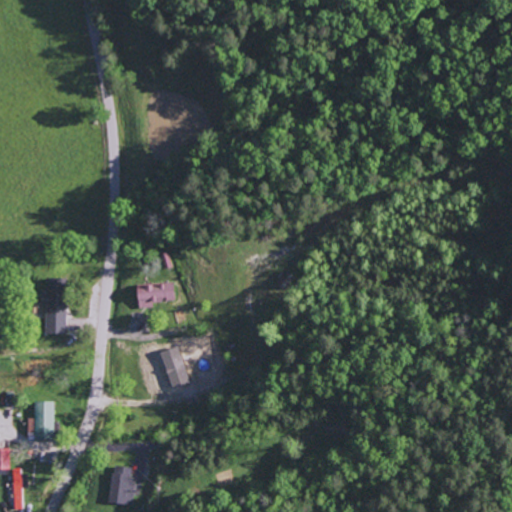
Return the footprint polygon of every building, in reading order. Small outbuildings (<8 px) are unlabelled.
[(70,335),(72,279),(49,279),(48,334),(70,335)] [(155,310),(156,302),(177,303),(178,286),(143,285),(142,309),(155,310)] [(38,440),(62,440),(62,423),(58,423),(58,403),(38,403),(38,420),(31,420),(30,434),(38,434),(38,440)] [(0,471),(13,471),(14,450),(0,450),(0,471)] [(113,503),(135,506),(139,479),(134,478),(135,469),(119,467),(113,503)] [(26,490),(31,490),(31,472),(17,472),(18,511),(27,511),(26,490)]
